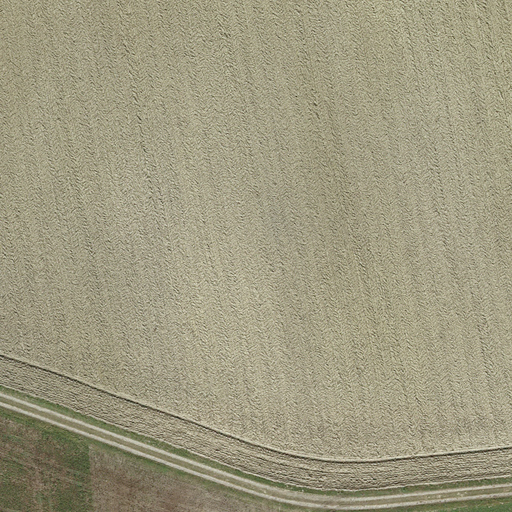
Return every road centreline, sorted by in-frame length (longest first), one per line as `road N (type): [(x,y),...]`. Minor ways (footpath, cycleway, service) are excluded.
road 1 (track): [(0,407),(334,511)]
road 2 (track): [(352,511),(511,496)]
